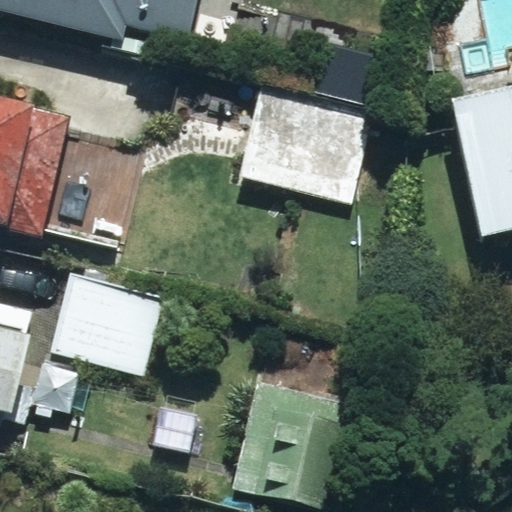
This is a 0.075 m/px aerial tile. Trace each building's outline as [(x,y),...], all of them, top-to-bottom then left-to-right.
[(0,0),(0,12),(137,45),(141,27),(197,40),(206,0),(0,0)] [(273,88),(250,180),(359,207),(382,116),(273,88)] [(456,127),(479,240),(511,233),(511,90),(451,103),(456,127)] [(0,216),(38,224),(63,104),(0,91),(0,216)] [(85,273),(63,356),(152,380),(169,316),(85,273)] [(0,401),(40,411),(57,337),(0,324),(0,401)]
